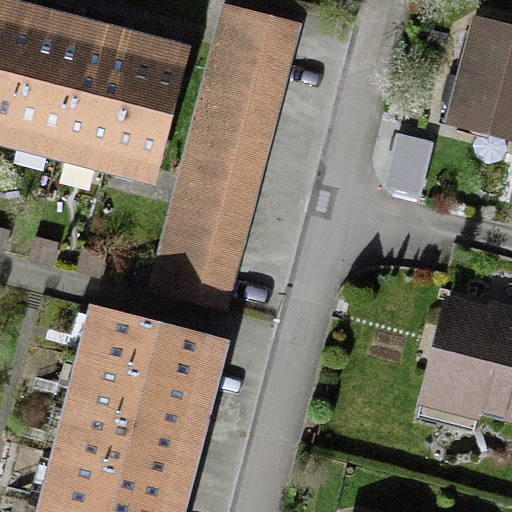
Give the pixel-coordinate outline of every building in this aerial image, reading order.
[(0,0),(0,129),(10,132),(42,8),(8,0),(0,0)] [(254,0),(229,0),(154,282),(228,302),(305,13),(254,0)] [(10,132),(58,144),(90,20),(42,8),(10,132)] [(58,144),(107,157),(138,32),(90,20),(58,144)] [(511,34),(479,26),(457,119),(511,131),(511,34)] [(192,45),(138,32),(107,157),(160,170),(192,45)] [(511,313),(458,299),(432,398),(511,418),(511,313)] [(104,311),(91,358),(199,387),(212,339),(104,311)] [(186,437),(199,387),(91,358),(79,408),(186,437)] [(79,408),(66,455),(174,484),(186,437),(79,408)] [(66,455),(53,504),(83,511),(178,511),(185,487),(174,484),(66,455)]
